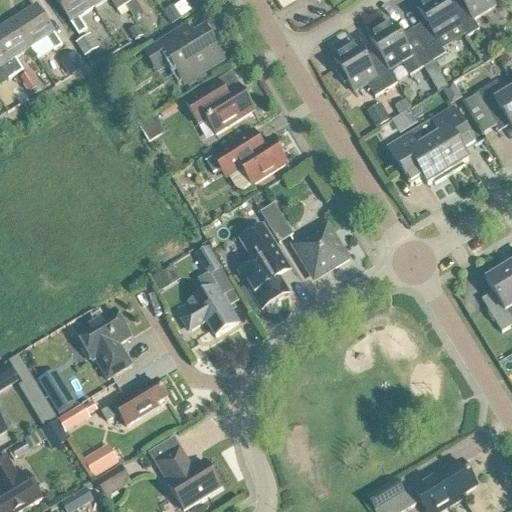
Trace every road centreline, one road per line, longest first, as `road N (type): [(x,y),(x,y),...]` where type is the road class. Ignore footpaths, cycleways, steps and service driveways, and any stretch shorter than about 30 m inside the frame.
road 1 (residential): [(412,267),(283,56)]
road 2 (residential): [(250,394),(272,354),(412,267)]
road 3 (residential): [(511,430),(412,267)]
road 4 (residential): [(250,394),(192,384),(143,305)]
road 5 (residential): [(264,511),(268,494),(249,434),(250,394)]
